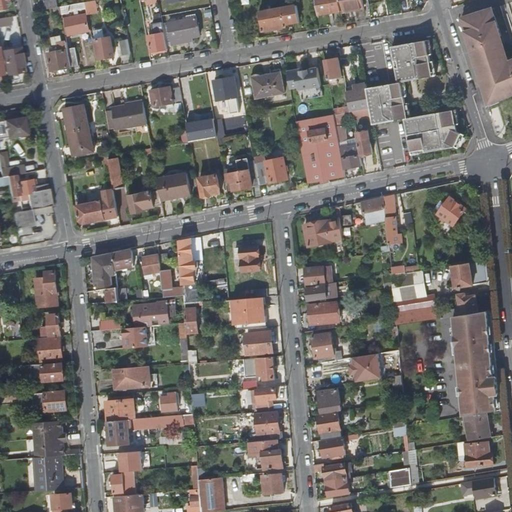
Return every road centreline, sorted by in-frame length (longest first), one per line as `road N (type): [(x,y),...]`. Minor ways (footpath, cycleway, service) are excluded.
road 1 (residential): [(281,206),(307,511)]
road 2 (residential): [(93,511),(70,250)]
road 3 (residential): [(231,57),(444,18)]
road 4 (residential): [(281,206),(70,250)]
road 5 (residential): [(491,161),(281,206)]
road 6 (residential): [(40,91),(231,57)]
road 7 (residential): [(511,349),(491,161)]
road 8 (residential): [(40,91),(70,250)]
road 9 (residential): [(444,18),(491,161)]
